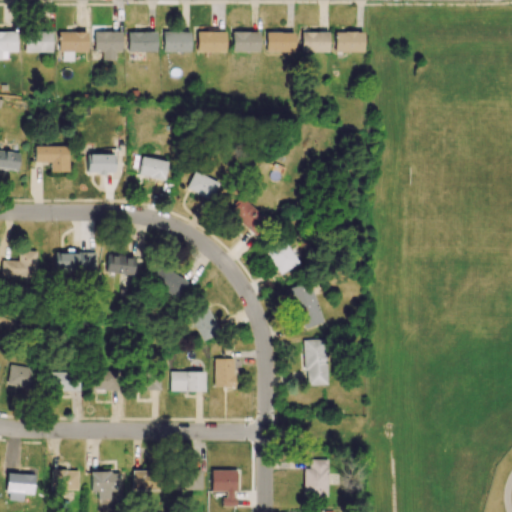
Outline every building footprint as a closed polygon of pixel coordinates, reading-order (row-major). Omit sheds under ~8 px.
[(51,31),(24,30),(24,51),(50,52),(51,31)] [(223,52),(224,30),(196,30),(195,51),(223,52)] [(16,51),(15,31),(0,31),(0,58),(6,59),(6,52),(16,51)] [(258,32),(232,31),(231,51),(258,52),(258,32)] [(86,32),(58,32),(58,52),(61,52),(61,61),(72,61),(72,51),(86,51),(86,32)] [(120,32),(93,32),(92,51),(101,51),(100,60),(114,60),(114,52),(119,52),(120,32)] [(155,32),(127,32),(127,51),(155,51),(155,32)] [(189,52),(189,32),(162,32),(162,51),(189,52)] [(293,33),(265,32),(265,51),(293,52),(293,33)] [(327,52),(327,32),(300,32),(300,52),(327,52)] [(362,52),(362,32),(334,32),(334,52),(362,52)] [(33,147),(34,162),(49,162),(49,172),(67,172),(66,146),(33,147)] [(0,168),(16,169),(17,151),(0,150),(0,168)] [(112,173),(112,154),(85,154),(85,173),(112,173)] [(162,179),(165,160),(139,157),(137,176),(162,179)] [(210,200),(216,182),(191,172),(184,190),(210,200)] [(254,234),(265,218),(240,199),(228,215),(254,234)] [(265,251),(276,274),(296,265),(285,242),(265,251)] [(0,277),(34,278),(34,251),(17,251),(17,260),(0,259),(0,277)] [(94,252),(52,253),(53,274),(94,274),(94,252)] [(133,256),(106,255),(105,274),(132,275),(133,256)] [(187,282),(159,264),(148,281),(176,299),(187,282)] [(321,322),(308,282),(287,288),(300,329),(321,322)] [(199,341),(217,334),(205,304),(187,311),(199,341)] [(324,339),(302,340),(304,385),(325,385),(324,339)] [(233,359),(213,359),(213,387),(233,387),(233,359)] [(35,370),(10,364),(5,383),(30,390),(35,370)] [(117,390),(118,371),(90,371),(90,390),(117,390)] [(55,390),(78,391),(78,373),(55,372),(55,390)] [(158,390),(158,372),(139,372),(140,390),(158,390)] [(168,391),(203,391),(203,372),(169,372),(168,391)] [(325,459),(308,460),(308,468),(302,468),(302,497),(326,496),(325,459)] [(77,490),(77,470),(50,470),(50,490),(77,490)] [(131,490),(157,491),(158,471),(131,470),(131,490)] [(200,470),(169,471),(169,490),(200,489),(200,470)] [(234,470),(210,470),(210,491),(222,491),(222,506),(234,506),(234,470)] [(118,491),(117,471),(90,472),(90,491),(96,491),(96,499),(109,499),(109,491),(118,491)] [(33,474),(6,473),(5,497),(32,498),(33,474)]
